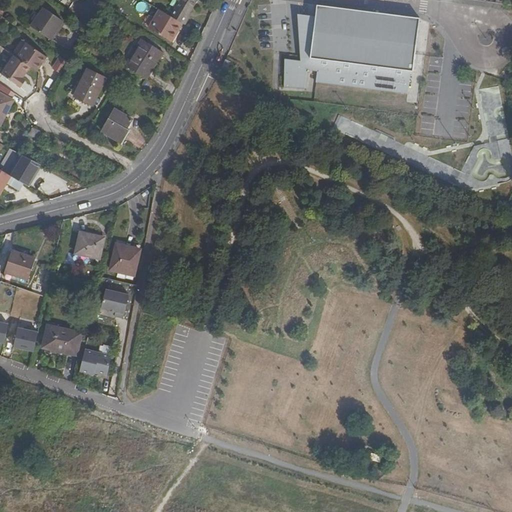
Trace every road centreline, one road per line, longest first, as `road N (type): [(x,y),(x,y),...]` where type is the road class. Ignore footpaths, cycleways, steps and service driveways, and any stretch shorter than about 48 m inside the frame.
road 1 (track): [(206,331),(249,176),(275,161),(397,214),(453,293),(511,350)]
road 2 (tertiary): [(0,225),(110,197),(143,173),(230,0)]
road 3 (residential): [(153,421),(0,368)]
